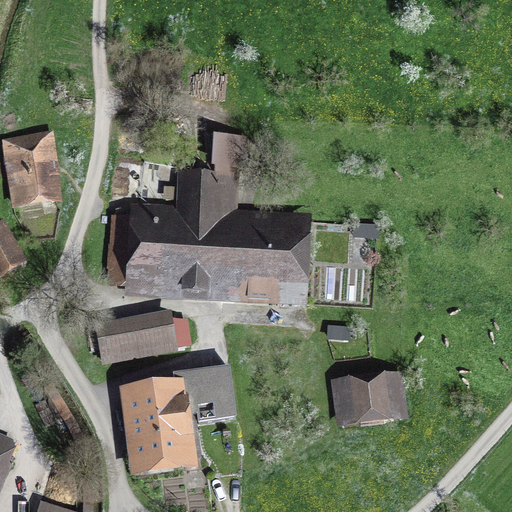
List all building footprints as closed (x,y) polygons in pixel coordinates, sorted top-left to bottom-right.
[(44,137),(5,142),(12,203),(53,197),(47,162),(52,161),(51,154),(46,155),(44,137)] [(116,219),(112,285),(294,296),(298,228),(234,225),(236,169),(218,168),(214,177),(190,175),(187,223),(116,219)] [(0,275),(19,264),(0,229),(0,275)] [(173,311),(98,327),(107,369),(182,353),(173,311)] [(176,392),(132,398),(141,467),(185,462),(186,471),(200,469),(194,416),(197,416),(198,425),(236,420),(229,370),(174,378),(176,392)] [(398,379),(337,386),(341,424),(361,422),(362,427),(383,424),(382,419),(402,417),(398,379)]
